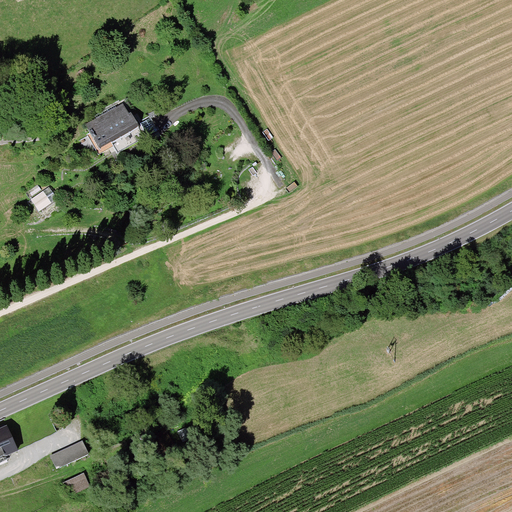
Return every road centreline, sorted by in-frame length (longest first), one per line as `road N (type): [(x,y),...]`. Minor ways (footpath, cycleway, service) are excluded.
road 1 (tertiary): [(511,212),(445,248),(172,335),(0,410)]
road 2 (track): [(0,310),(265,189),(258,152),(214,103),(155,125)]
